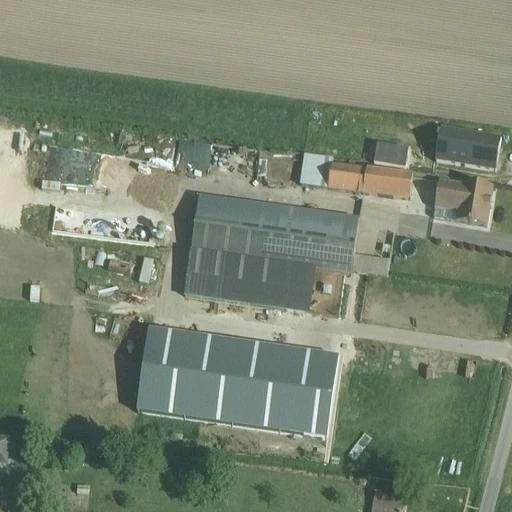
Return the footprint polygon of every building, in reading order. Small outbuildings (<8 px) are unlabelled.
[(508,152),(511,140),(497,136),(494,148),(508,152)] [(304,156),(300,187),(410,202),(413,176),(332,166),(333,160),(304,156)] [(439,183),(434,220),(487,229),(493,189),(461,184),(461,187),(439,183)] [(200,199),(185,299),(309,315),(315,273),(351,278),(351,274),(387,279),(390,262),(354,257),(359,221),(200,199)] [(162,253),(166,230),(98,219),(95,242),(162,253)] [(92,257),(91,277),(117,277),(117,257),(92,257)] [(115,317),(117,303),(96,300),(94,314),(115,317)] [(149,332),(137,415),(327,443),(339,360),(149,332)] [(428,343),(430,334),(410,332),(409,340),(428,343)] [(0,438),(0,466),(8,467),(10,440),(0,438)] [(375,493),(372,511),(403,511),(405,498),(375,493)]
